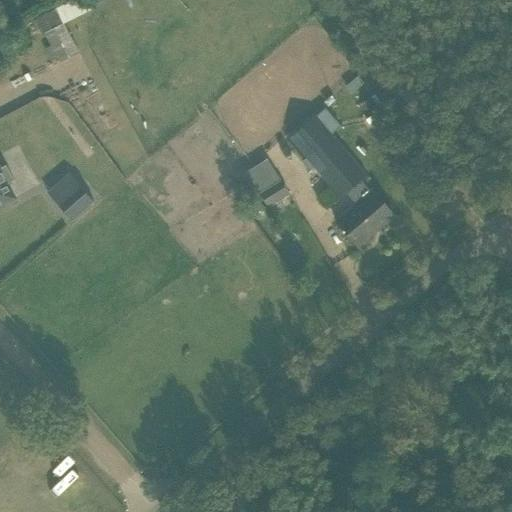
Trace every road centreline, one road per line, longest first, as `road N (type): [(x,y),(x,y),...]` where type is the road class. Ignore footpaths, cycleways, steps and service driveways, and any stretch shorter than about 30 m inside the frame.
road 1 (unclassified): [(160,511),(511,195)]
road 2 (track): [(511,251),(441,167),(332,0)]
road 3 (unclassified): [(0,335),(154,511)]
